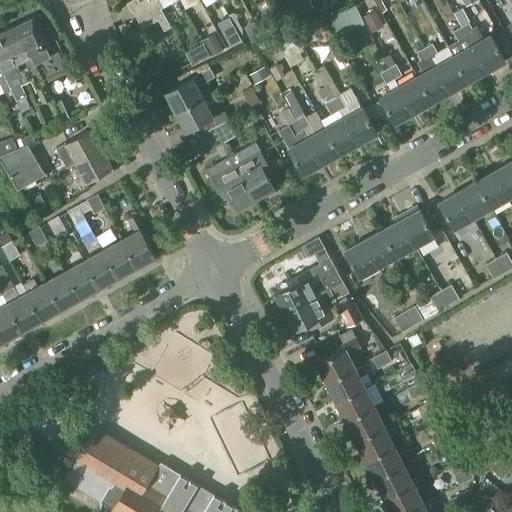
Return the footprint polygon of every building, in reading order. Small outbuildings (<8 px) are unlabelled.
[(133,0),(129,3),(134,10),(132,11),(142,29),(157,20),(164,31),(171,27),(160,9),(162,8),(157,0),(133,0)] [(305,17),(318,11),(314,4),(302,10),(305,17)] [(277,13),(285,28),(299,20),(291,5),(277,13)] [(336,37),(364,24),(355,6),(328,18),(336,37)] [(264,12),(273,29),(280,24),(271,8),(264,12)] [(383,27),(375,11),(363,17),(371,33),(383,27)] [(17,24),(40,74),(51,97),(43,80),(67,69),(52,35),(42,40),(32,17),(17,24)] [(230,46),(241,40),(230,18),(218,24),(230,46)] [(252,42),(261,37),(253,22),(244,28),(252,42)] [(472,29),(468,23),(460,28),(485,71),(504,61),(490,37),(484,40),(476,27),(472,29)] [(51,97),(40,74),(17,24),(3,31),(17,62),(27,83),(32,80),(41,101),(51,97)] [(467,81),(468,81),(485,71),(460,28),(453,32),(458,41),(447,47),(467,81)] [(27,83),(17,62),(3,31),(0,32),(0,63),(11,87),(10,88),(15,99),(14,99),(20,111),(29,107),(24,97),(25,96),(20,86),(27,83)] [(210,57),(223,50),(214,34),(201,41),(210,57)] [(280,44),(278,44),(290,67),(303,60),(297,49),(302,46),(296,35),(292,37),(280,44)] [(255,43),(275,81),(283,76),(263,38),(255,43)] [(202,43),(184,52),(190,65),(209,55),(202,43)] [(437,53),(432,44),(424,48),(449,91),(467,81),(447,47),(437,53)] [(431,101),(449,92),(449,91),(424,48),(416,52),(420,60),(417,62),(424,74),(418,78),(431,101)] [(382,58),(388,69),(395,65),(389,54),(382,58)] [(0,82),(4,91),(10,88),(11,87),(0,63),(0,82)] [(388,69),(394,79),(402,76),(396,64),(395,65),(388,69)] [(264,67),(250,75),(254,84),(269,76),(264,67)] [(204,83),(214,77),(210,69),(191,79),(166,92),(176,112),(201,98),(201,99),(210,94),(204,83)] [(324,88),(333,82),(325,69),(316,74),(324,88)] [(399,88),(394,79),(388,69),(380,73),(386,84),(387,84),(392,92),(380,99),(394,123),(413,112),(399,88)] [(413,112),(431,101),(418,78),(399,88),(413,112)] [(332,100),(341,95),(333,82),(324,88),(318,91),(325,104),(332,100)] [(252,87),(241,92),(250,107),(260,102),(252,87)] [(357,143),(376,133),(362,109),(351,89),(341,95),(332,100),(357,143)] [(297,119),(304,115),(292,95),(285,99),(297,119)] [(211,118),(201,99),(201,98),(176,112),(186,131),(211,118)] [(339,153),(357,143),(332,100),(325,104),(335,124),(325,130),(339,153)] [(304,115),(297,119),(295,120),(302,131),(310,127),(304,115)] [(215,127),(223,143),(235,137),(230,129),(233,127),(229,119),(215,127)] [(294,135),(302,131),(295,120),(288,124),(294,135)] [(199,156),(223,143),(215,127),(190,141),(199,156)] [(56,148),(67,168),(76,163),(102,148),(91,129),(56,148)] [(320,164),(339,153),(325,130),(306,140),(320,164)] [(20,138),(23,146),(27,144),(34,141),(31,134),(20,138)] [(0,142),(0,155),(16,149),(12,138),(0,142)] [(302,174),(320,164),(306,140),(288,150),(302,174)] [(270,170),(259,151),(254,142),(231,156),(255,199),(271,191),(270,189),(273,187),(265,173),(270,170)] [(0,155),(0,160),(17,190),(45,174),(27,144),(23,146),(16,149),(0,155)] [(102,148),(76,163),(87,183),(113,168),(102,148)] [(255,199),(231,156),(207,169),(212,178),(223,197),(228,195),(236,208),(239,207),(239,208),(255,199)] [(508,198),(511,195),(511,162),(493,172),(508,198)] [(475,183),(490,208),(508,198),(493,172),(475,183)] [(471,219),(490,208),(475,183),(457,193),(471,219)] [(453,229),(471,219),(457,193),(439,204),(453,229)] [(93,214),(104,209),(103,206),(97,194),(86,200),(93,214)] [(31,212),(45,205),(40,195),(25,203),(31,212)] [(85,219),(77,205),(67,211),(74,225),(85,219)] [(397,216),(414,246),(433,236),(418,209),(416,205),(397,216)] [(121,241),(136,267),(155,257),(147,242),(151,239),(137,214),(128,219),(136,233),(121,241)] [(55,236),(66,230),(58,216),(47,222),(55,236)] [(381,230),(396,257),(414,246),(397,216),(393,218),(395,222),(381,230)] [(47,240),(39,227),(28,233),(36,247),(47,240)] [(378,267),(396,257),(381,230),(363,240),(378,267)] [(80,239),(76,231),(70,234),(74,242),(80,239)] [(328,255),(319,238),(299,248),(304,258),(314,253),(314,254),(318,260),(328,255)] [(360,277),(378,267),(363,240),(345,250),(360,277)] [(9,262),(20,256),(12,241),(1,247),(9,262)] [(117,278),(136,267),(121,241),(102,251),(117,278)] [(83,262),(98,288),(117,278),(102,251),(83,262)] [(511,262),(506,252),(494,259),(503,274),(503,275),(511,269),(511,262)] [(330,258),(280,283),(283,289),(275,293),(277,295),(275,296),(284,313),(328,289),(343,281),(330,258)] [(503,274),(494,259),(484,265),(493,280),(503,275),(503,274)] [(79,299),(98,288),(83,262),(64,273),(79,299)] [(61,309),(79,299),(64,273),(46,283),(61,309)] [(38,287),(34,279),(22,285),(27,294),(26,294),(41,320),(61,309),(46,283),(38,287)] [(312,329),(331,319),(325,306),(349,294),(343,281),(328,289),(284,313),(292,329),(293,328),(295,331),(309,324),(312,329)] [(450,285),(439,291),(440,293),(448,306),(461,299),(452,284),(450,285)] [(19,298),(14,287),(2,293),(8,304),(7,305),(22,331),(41,320),(26,294),(19,298)] [(440,293),(439,291),(429,297),(438,312),(448,306),(440,293)] [(348,326),(362,319),(353,301),(340,308),(348,326)] [(0,308),(0,333),(4,341),(22,331),(7,305),(0,308)] [(416,305),(403,312),(404,314),(412,327),(424,321),(416,305)] [(404,314),(403,312),(392,318),(402,333),(412,327),(404,314)] [(352,329),(338,335),(342,343),(356,337),(352,329)] [(408,338),(413,347),(422,342),(417,334),(408,338)] [(327,381),(354,368),(347,354),(361,347),(356,338),(331,350),(332,354),(318,362),(327,381)] [(378,369),(392,362),(386,351),(372,358),(378,369)] [(397,371),(403,381),(417,374),(411,363),(397,371)] [(354,368),(327,381),(338,402),(364,389),(363,387),(370,383),(362,366),(355,370),(354,368)] [(407,389),(413,400),(427,392),(421,381),(407,389)] [(346,419),(373,406),(364,389),(338,402),(346,419)] [(424,419),(437,411),(432,401),(418,408),(424,419)] [(373,406),(346,419),(356,439),(383,426),(373,406)] [(366,459),(393,446),(383,426),(356,439),(366,459)] [(158,467),(133,452),(95,429),(64,480),(100,501),(99,503),(100,503),(101,502),(114,509),(113,511),(114,511),(243,511),(161,462),(158,467)] [(439,448),(452,441),(446,430),(433,438),(439,448)] [(28,432),(17,438),(32,465),(44,460),(28,432)] [(393,446),(366,459),(376,479),(403,466),(393,446)] [(450,467),(463,460),(457,450),(444,457),(450,467)] [(498,461),(510,472),(511,469),(511,457),(506,453),(498,461)] [(501,481),(510,472),(498,461),(490,470),(501,481)] [(403,466),(376,479),(386,498),(412,485),(403,466)] [(460,487),(473,479),(467,468),(454,476),(460,487)] [(392,511),(405,511),(422,504),(412,485),(386,498),(392,511)] [(455,511),(469,504),(464,493),(450,500),(455,511)] [(475,507),(491,510),(493,498),(477,495),(475,507)]
